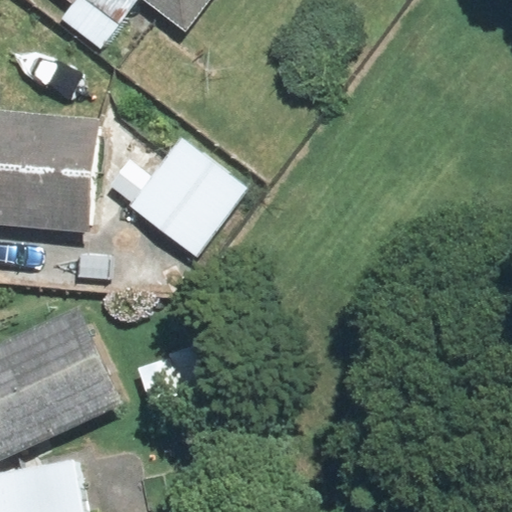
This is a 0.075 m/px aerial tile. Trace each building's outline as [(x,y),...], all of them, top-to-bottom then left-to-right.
[(233,0),(75,0),(128,36),(153,0),(162,0),(210,33),(233,0)] [(120,110),(0,101),(0,218),(111,227),(120,110)] [(272,190),(137,202),(218,263),(272,190)] [(0,340),(0,511),(108,511),(78,431),(150,404),(111,302),(1,343),(0,340)] [(207,344),(155,361),(168,405),(221,389),(207,344)]
